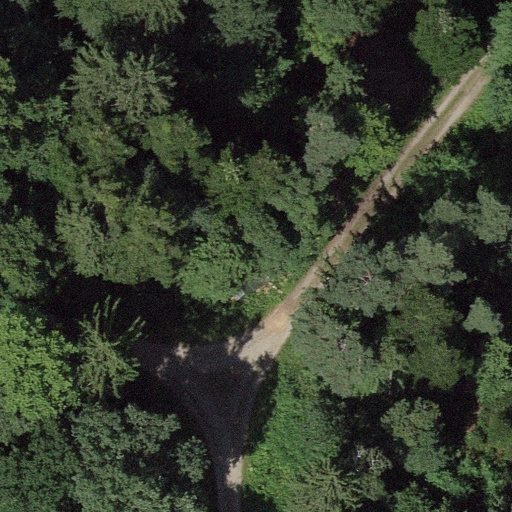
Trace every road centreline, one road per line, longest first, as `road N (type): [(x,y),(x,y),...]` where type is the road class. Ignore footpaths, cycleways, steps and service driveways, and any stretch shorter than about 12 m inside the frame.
road 1 (track): [(511,71),(402,212),(271,324),(0,277)]
road 2 (track): [(271,324),(244,511)]
